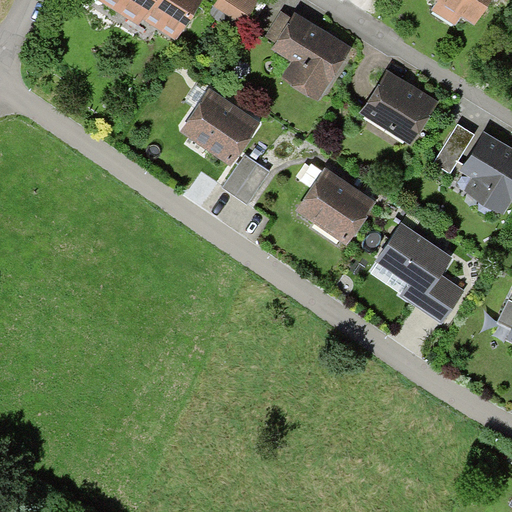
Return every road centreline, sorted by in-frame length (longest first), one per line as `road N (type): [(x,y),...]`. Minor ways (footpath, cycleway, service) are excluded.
road 1 (unclassified): [(0,86),(422,379),(511,428)]
road 2 (residential): [(321,0),(511,117)]
